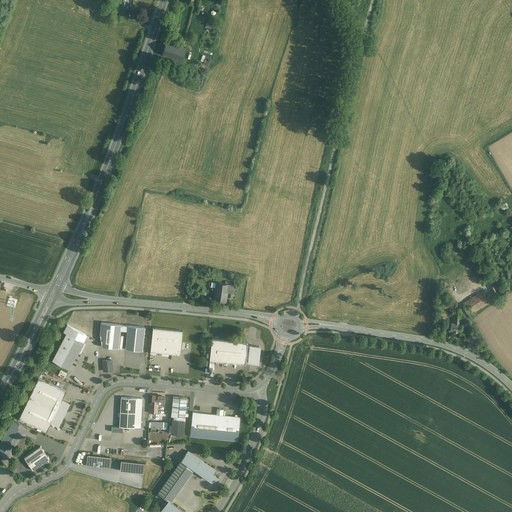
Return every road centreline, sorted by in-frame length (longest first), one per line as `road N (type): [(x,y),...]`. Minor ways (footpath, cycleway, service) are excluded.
road 1 (residential): [(1,511),(10,497),(64,467),(111,384),(258,386)]
road 2 (primary): [(54,292),(162,0)]
road 3 (tertiary): [(54,292),(277,322)]
road 4 (tertiary): [(301,324),(432,341),(474,357),(511,387)]
road 5 (residential): [(258,386),(260,424),(216,511)]
